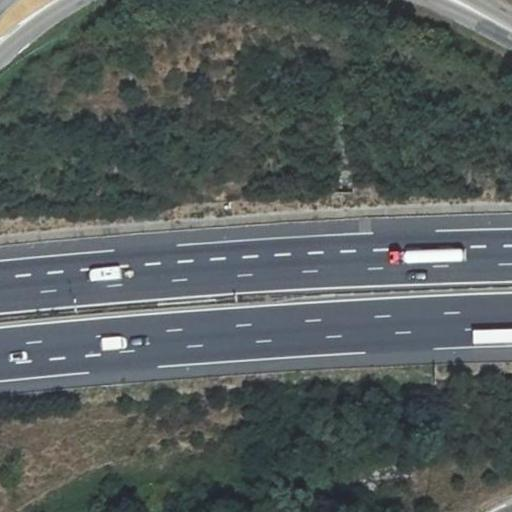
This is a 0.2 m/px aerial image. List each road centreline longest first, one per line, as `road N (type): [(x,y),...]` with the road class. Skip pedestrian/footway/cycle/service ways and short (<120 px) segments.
road 1 (motorway): [(0,356),(511,321)]
road 2 (motorway): [(511,256),(0,287)]
